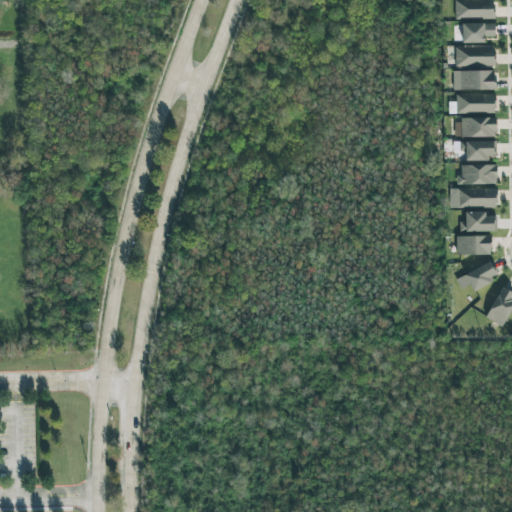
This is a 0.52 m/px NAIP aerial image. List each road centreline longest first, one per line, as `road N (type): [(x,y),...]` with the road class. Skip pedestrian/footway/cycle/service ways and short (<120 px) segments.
road 1 (secondary): [(197,0),(143,156),(116,271),(100,383),(95,511)]
road 2 (secondary): [(133,387),(156,239),(234,0)]
